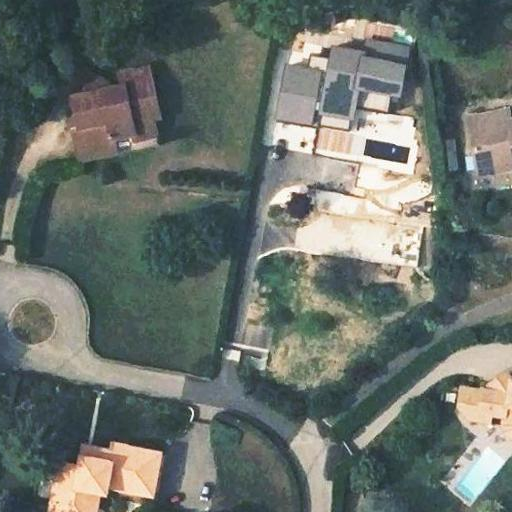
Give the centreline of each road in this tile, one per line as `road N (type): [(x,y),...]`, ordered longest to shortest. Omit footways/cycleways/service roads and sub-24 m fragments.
road 1 (unknown): [(241,406),(252,269),(294,119)]
road 2 (unknown): [(294,430),(467,326)]
